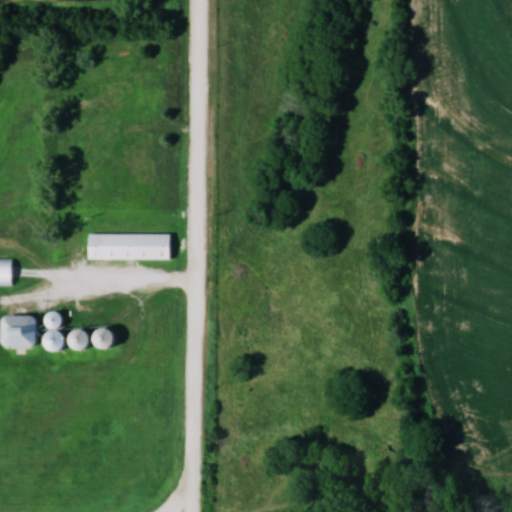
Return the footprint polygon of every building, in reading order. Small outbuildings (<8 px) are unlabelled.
[(174,233),(91,234),(91,260),(174,259),(174,233)] [(0,285),(15,286),(15,259),(0,259),(0,285)] [(61,312),(50,316),(54,328),(65,325),(61,312)] [(41,347),(41,317),(6,317),(6,347),(41,347)] [(72,338),(59,330),(50,344),(64,352),(72,338)] [(88,330),(75,334),(81,351),(94,347),(88,330)] [(117,331),(103,331),(103,347),(117,347),(117,331)]
